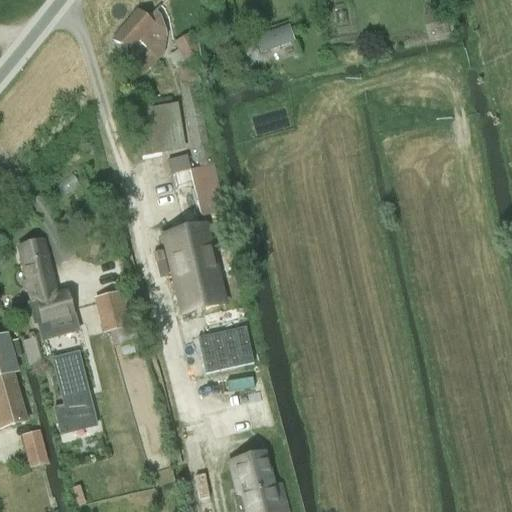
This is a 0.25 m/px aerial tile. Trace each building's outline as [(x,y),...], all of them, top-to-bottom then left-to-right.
[(137,12),(112,41),(129,55),(139,44),(146,51),(163,35),(154,26),(145,19),(137,12)] [(294,43),(288,27),(253,39),(259,56),(294,43)] [(186,158),(167,162),(176,197),(193,193),(200,223),(225,217),(211,155),(205,131),(201,112),(202,103),(203,95),(202,75),(200,68),(197,63),(205,59),(190,36),(173,45),(178,52),(169,58),(177,70),(186,107),(200,169),(190,171),(186,158)] [(165,37),(133,68),(141,76),(163,55),(165,37)] [(142,158),(185,151),(177,105),(134,113),(142,158)] [(204,228),(163,237),(179,311),(198,307),(220,302),(204,228)] [(73,315),(72,315),(67,295),(56,298),(43,242),(17,249),(31,303),(28,304),(33,327),(36,326),(39,338),(76,328),(73,315)] [(127,329),(118,293),(95,299),(104,334),(127,329)] [(220,302),(198,307),(202,330),(245,321),(240,298),(220,302)] [(245,330),(196,340),(204,376),(252,365),(245,330)] [(6,337),(0,339),(0,378),(5,377),(11,375),(16,374),(12,360),(21,357),(16,341),(8,343),(6,337)] [(51,361),(63,408),(52,410),(57,431),(94,421),(78,354),(51,361)] [(0,378),(0,431),(26,425),(11,375),(5,377),(0,378)] [(30,435),(21,438),(25,451),(33,449),(36,459),(32,460),(34,468),(46,464),(41,446),(38,433),(30,435)] [(264,455),(233,463),(242,499),(235,501),(233,501),(235,511),(285,511),(279,487),(272,489),(264,455)]
